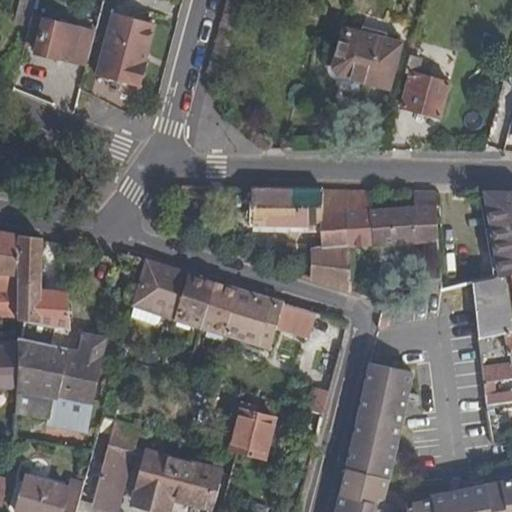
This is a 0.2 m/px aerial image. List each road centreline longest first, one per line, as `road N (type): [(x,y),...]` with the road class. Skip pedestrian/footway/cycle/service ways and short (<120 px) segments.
road 1 (residential): [(318,511),(362,317),(352,306),(115,234)]
road 2 (residential): [(511,176),(150,164)]
road 3 (residential): [(150,164),(172,128),(205,0)]
road 4 (residential): [(0,95),(150,164)]
